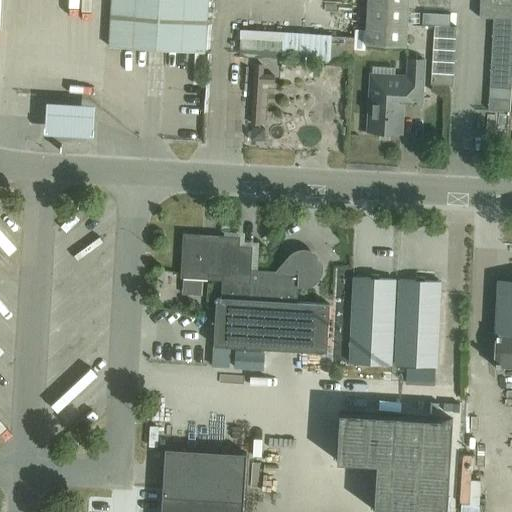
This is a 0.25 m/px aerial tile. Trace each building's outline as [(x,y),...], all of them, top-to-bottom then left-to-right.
[(111,0),(109,47),(205,52),(207,0),(111,0)] [(367,0),(365,44),(406,46),(408,0),(367,0)] [(511,4),(480,3),(479,17),(493,18),(511,18),(511,4)] [(417,11),(418,32),(443,31),(443,21),(439,21),(438,11),(417,11)] [(511,18),(493,18),(493,29),(511,30),(511,18)] [(282,50),(331,51),(332,26),(241,24),(241,31),(283,32),(282,50)] [(511,30),(493,29),(492,41),(511,41),(511,30)] [(511,41),(492,41),(491,52),(511,53),(511,41)] [(511,53),(491,52),(491,64),(511,64),(511,53)] [(372,75),(371,92),(369,132),(400,133),(402,102),(422,103),(424,59),(408,58),(407,77),(372,75)] [(453,63),(441,62),(440,83),(452,84),(453,63)] [(511,64),(491,64),(490,75),(511,76),(511,71),(511,64)] [(490,75),(489,87),(511,88),(511,76),(490,75)] [(489,87),(489,98),(510,99),(511,88),(489,87)] [(45,98),(43,132),(94,134),(95,100),(45,98)] [(489,98),(488,110),(510,111),(510,99),(489,98)] [(70,229),(89,209),(79,200),(60,219),(70,229)] [(0,236),(12,250),(20,243),(0,220),(0,236)] [(104,222),(58,252),(69,268),(115,238),(104,222)] [(225,275),(225,280),(222,280),(221,298),(217,298),(214,346),(327,352),(330,304),(297,302),(298,284),(302,285),(307,285),(311,283),(315,281),(318,277),(320,273),(320,269),(320,264),(319,260),(316,257),(313,254),(309,252),(304,251),(300,251),(296,253),(292,255),(289,259),(287,263),(286,267),(286,271),(286,273),(251,271),(252,247),(239,246),(240,237),(185,234),(183,278),(208,279),(208,274),(225,275)] [(99,266),(57,300),(69,315),(111,280),(99,266)] [(395,279),(354,277),(349,362),(391,364),(395,279)] [(511,279),(498,279),(493,366),(511,367),(511,279)] [(441,282),(399,280),(395,364),(437,367),(441,282)] [(0,289),(0,307),(3,311),(12,304),(0,289)] [(0,311),(0,333),(3,338),(14,329),(0,311)] [(77,355),(60,370),(70,381),(87,366),(77,355)] [(451,509),(456,413),(343,407),(341,455),(381,457),(378,505),(451,509)] [(242,511),(246,453),(165,448),(161,511),(242,511)] [(464,499),(464,511),(488,511),(488,498),(464,499)]
